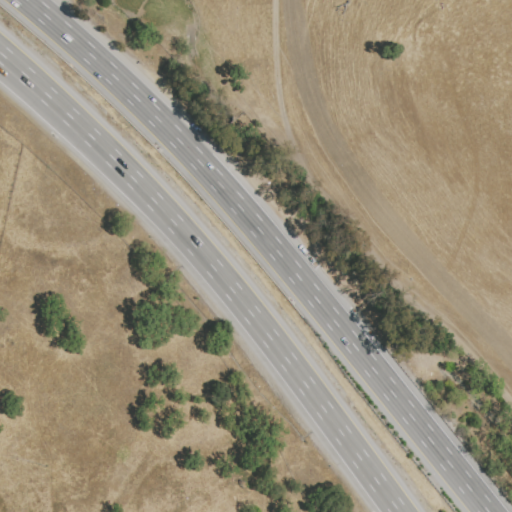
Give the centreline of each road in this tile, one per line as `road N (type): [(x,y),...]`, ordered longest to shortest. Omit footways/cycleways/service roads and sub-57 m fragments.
road 1 (motorway): [(489,511),(209,172),(26,0)]
road 2 (motorway): [(0,51),(96,140),(229,284),(401,511)]
